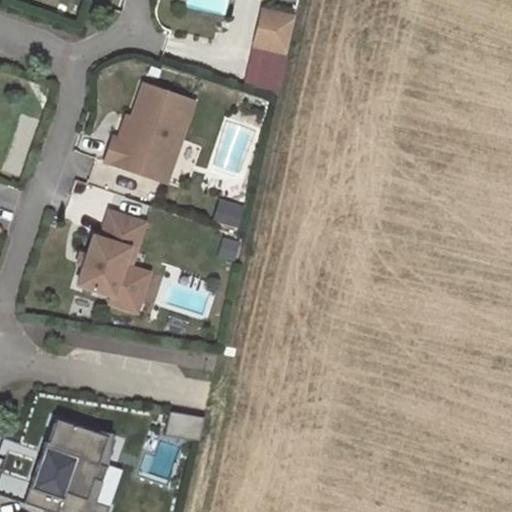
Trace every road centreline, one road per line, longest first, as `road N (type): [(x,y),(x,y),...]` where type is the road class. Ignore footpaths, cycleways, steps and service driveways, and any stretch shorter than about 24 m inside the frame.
road 1 (residential): [(68,59),(72,104),(0,310)]
road 2 (residential): [(0,358),(48,374),(179,394)]
